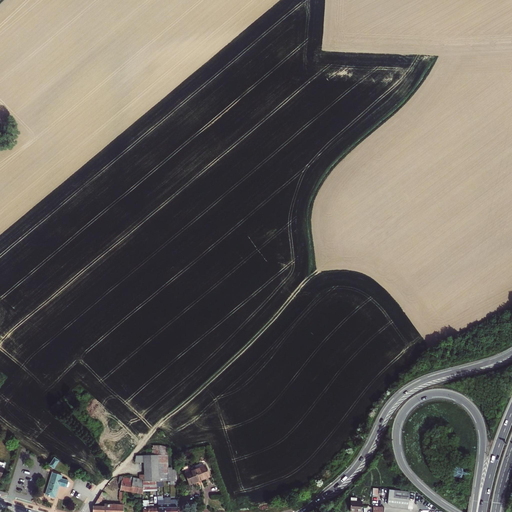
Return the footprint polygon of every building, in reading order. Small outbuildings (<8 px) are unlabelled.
[(151,450),(146,450),(146,455),(168,454),(167,452),(167,447),(158,446),(151,446),(151,450)] [(135,462),(144,462),(162,462),(162,474),(144,474),(139,475),(139,479),(143,480),(144,481),(143,481),(143,489),(147,489),(158,489),(158,485),(158,481),(164,481),(171,480),(173,480),(173,470),(173,467),(168,467),(168,454),(146,455),(136,456),(135,462)] [(54,468),(59,460),(55,457),(49,465),(54,468)] [(162,462),(144,462),(144,474),(162,474),(162,462)] [(209,477),(205,465),(195,469),(199,481),(209,477)] [(195,469),(194,466),(189,467),(190,471),(185,473),(190,484),(199,481),(195,469)] [(61,479),(62,475),(53,473),(46,495),(55,497),(59,485),(66,487),(69,487),(70,483),(68,481),(61,479)] [(143,490),(143,489),(143,481),(144,481),(143,480),(139,479),(133,478),(132,483),(129,483),(130,479),(120,476),(118,483),(121,484),(121,490),(143,494),(143,490)] [(410,492),(389,491),(388,505),(393,508),(408,509),(410,492)] [(105,498),(107,495),(102,492),(93,506),(93,511),(122,511),(124,492),(120,492),(120,501),(121,502),(121,505),(105,504),(105,505),(104,505),(104,507),(97,506),(104,497),(105,498)] [(357,497),(352,497),(351,497),(351,499),(350,510),(356,511),(362,511),(362,501),(357,501),(357,497)] [(148,501),(146,501),(143,501),(142,511),(158,511),(158,508),(154,508),(148,508),(148,501)]
